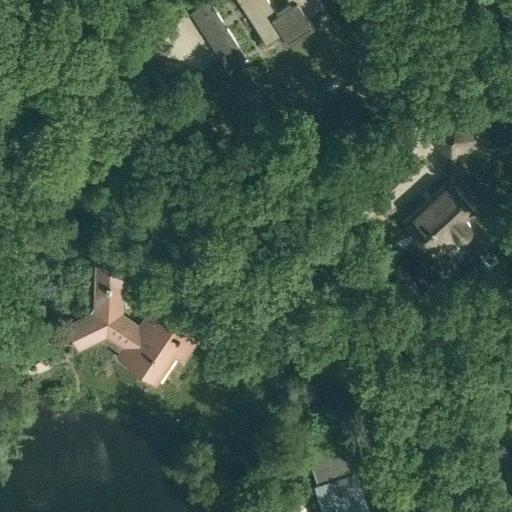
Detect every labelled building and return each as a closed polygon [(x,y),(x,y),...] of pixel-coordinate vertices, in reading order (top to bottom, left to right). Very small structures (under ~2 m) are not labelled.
[(239,0),(267,43),(282,33),(288,42),(314,25),(309,16),(324,7),(319,0),(239,0)] [(207,34),(225,23),(211,2),(193,13),(207,34)] [(229,30),(211,41),(230,70),(247,58),(229,30)] [(429,135),(452,162),(479,136),(456,111),(429,135)] [(490,156),(468,176),(475,184),(497,163),(490,156)] [(409,221),(436,251),(454,234),(455,234),(456,235),(458,236),(459,237),(462,237),(464,236),(466,236),(468,234),(469,233),(470,232),(470,231),(470,229),(471,228),(470,226),(470,225),(469,222),(463,216),(473,207),(451,183),(409,221)] [(123,257),(98,257),(97,307),(93,313),(69,325),(77,341),(100,330),(123,345),(118,353),(155,378),(174,351),(183,357),(197,337),(154,308),(141,327),(121,313),(123,257)] [(18,335),(23,346),(55,331),(49,320),(18,335)] [(29,348),(36,363),(69,347),(62,333),(29,348)] [(369,511),(357,474),(355,474),(344,439),(308,451),(319,486),(317,486),(325,511),(369,511)]
